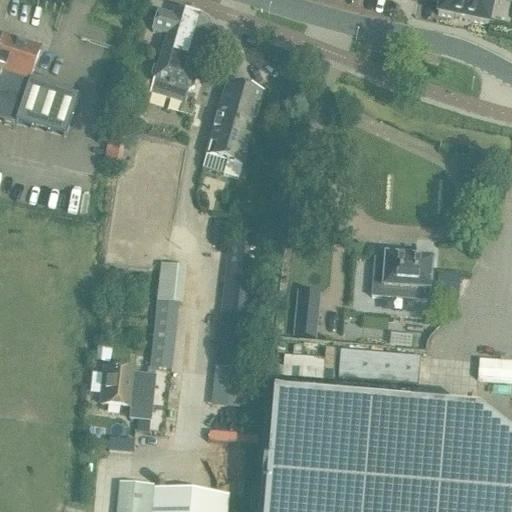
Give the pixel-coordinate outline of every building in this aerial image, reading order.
[(423,0),(423,3),(439,6),(436,18),(453,21),(470,25),(470,24),(487,28),(492,0),(423,0)] [(138,17),(143,19),(148,21),(151,13),(151,12),(140,9),(139,13),(138,17)] [(156,19),(151,36),(165,40),(161,55),(179,60),(190,19),(173,14),(172,19),(157,15),(156,19)] [(179,60),(175,73),(192,78),(200,50),(215,54),(221,34),(220,34),(206,30),(208,25),(208,24),(190,19),(179,60)] [(0,39),(0,123),(14,127),(65,139),(78,99),(28,83),(38,52),(0,39)] [(136,82),(130,103),(147,108),(150,98),(181,107),(179,116),(190,120),(194,107),(190,99),(186,98),(187,94),(192,91),(195,83),(192,79),(192,78),(175,73),(179,60),(161,55),(158,67),(152,70),(150,79),(152,85),(152,86),(136,82)] [(200,171),(222,177),(236,181),(240,169),(262,96),(225,85),(204,158),(200,171)] [(102,166),(107,167),(120,169),(124,142),(106,139),(102,166)] [(253,282),(257,246),(228,243),(214,371),(243,374),(253,282)] [(383,275),(373,274),(371,300),(381,301),(382,291),(411,293),(410,303),(427,305),(427,295),(429,295),(431,262),(415,261),(401,259),(401,260),(384,259),(383,275)] [(149,371),(161,372),(169,306),(180,308),(184,272),(160,269),(149,371)] [(115,273),(109,323),(141,326),(146,276),(115,273)] [(436,286),(458,288),(459,279),(437,277),(436,286)] [(317,316),(295,314),(292,339),(315,341),(317,316)] [(97,351),(95,363),(106,365),(107,353),(97,351)] [(339,355),(337,382),(416,389),(419,361),(339,355)] [(147,357),(135,356),(133,369),(146,370),(147,357)] [(130,411),(129,422),(149,424),(154,380),(134,378),(134,374),(104,370),(100,408),(130,411)] [(511,511),(511,444),(476,416),(272,399),(271,399),(265,470),(261,511),(511,511)] [(226,511),(228,497),(153,492),(152,507),(136,505),(137,490),(122,489),(119,511),(226,511)]
